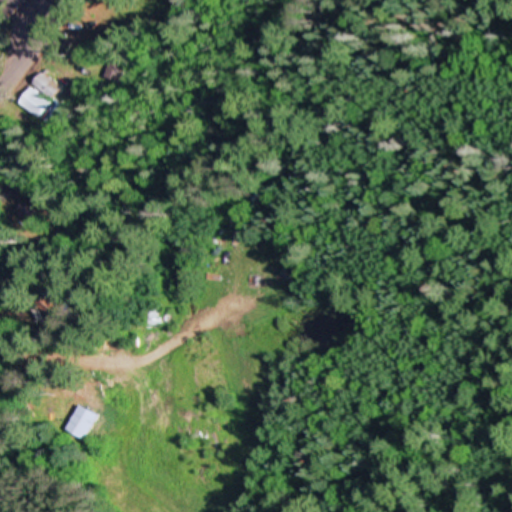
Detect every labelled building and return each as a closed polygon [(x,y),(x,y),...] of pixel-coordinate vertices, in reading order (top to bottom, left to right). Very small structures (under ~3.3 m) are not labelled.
[(0,0),(22,0),(11,17),(0,9),(0,0)] [(110,64),(133,71),(129,86),(106,79),(110,64)] [(34,89),(53,105),(40,122),(20,106),(34,89)] [(43,217),(25,204),(18,214),(36,227),(43,217)] [(79,408),(97,418),(83,443),(65,432),(79,408)]
